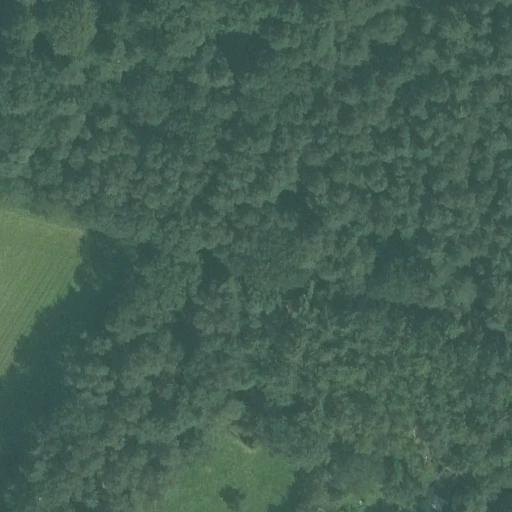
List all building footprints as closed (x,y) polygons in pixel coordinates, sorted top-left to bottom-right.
[(287,374),(299,354),(280,343),(269,364),(282,372),(287,374)] [(291,390),(272,381),(265,397),(284,405),(291,390)] [(235,388),(224,407),(235,414),(246,395),(235,388)] [(350,452),(339,468),(351,476),(362,460),(350,452)] [(438,487),(449,495),(459,480),(448,473),(438,487)] [(331,479),(318,500),(328,506),(341,485),(331,479)] [(448,499),(436,492),(432,498),(444,505),(448,499)]
